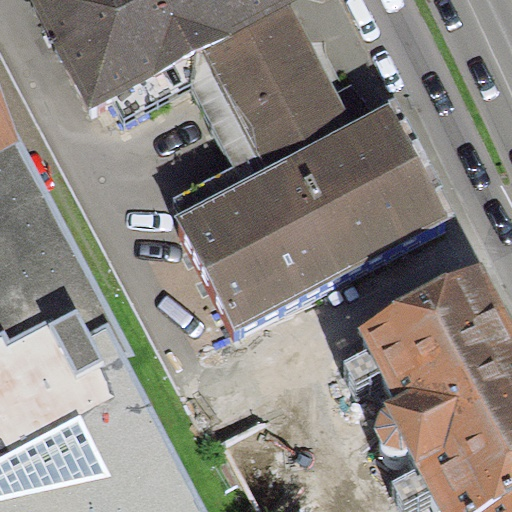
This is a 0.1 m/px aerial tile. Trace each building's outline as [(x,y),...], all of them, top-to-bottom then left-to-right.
[(48,0),(29,10),(92,128),(203,68),(268,188),(180,233),(240,348),(448,240),(389,125),(360,140),(295,19),(284,0),(48,0)] [(0,188),(22,176),(0,132),(0,188)] [(22,176),(0,188),(0,355),(2,359),(84,323),(98,315),(22,176)] [(391,326),(360,343),(400,414),(365,433),(380,460),(397,450),(432,511),(511,511),(511,366),(465,284),(447,294),(443,285),(386,317),(391,326)] [(2,359),(0,360),(0,511),(189,511),(84,323),(2,359)] [(317,511),(264,406),(215,430),(256,511),(317,511)]
